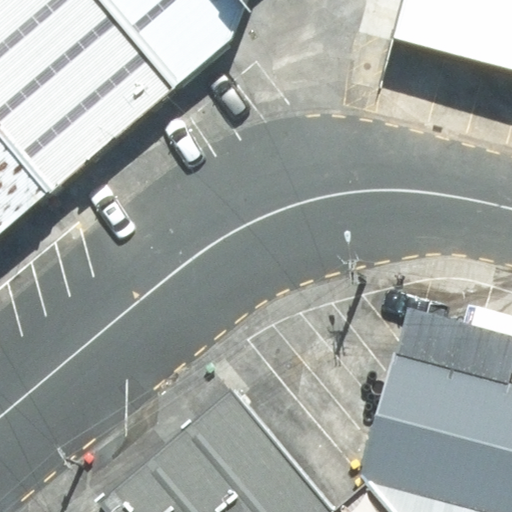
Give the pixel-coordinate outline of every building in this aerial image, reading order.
[(0,0),(0,125),(57,195),(188,89),(115,0),(0,0)] [(115,0),(188,89),(269,23),(250,0),(115,0)] [(511,0),(407,0),(399,29),(511,62),(511,0)] [(0,240),(57,195),(0,125),(0,240)] [(97,511),(511,511),(511,329),(412,303),(366,475),(325,510),(225,394),(93,507),(97,511)]
